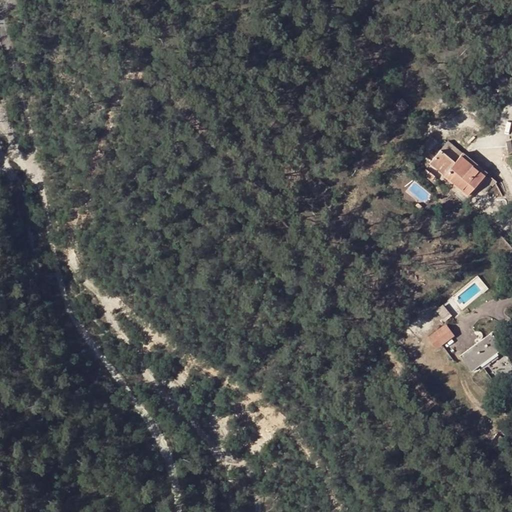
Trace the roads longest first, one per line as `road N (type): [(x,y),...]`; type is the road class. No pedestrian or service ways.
road 1 (track): [(511,487),(170,89),(132,80),(118,94),(72,261),(87,284),(288,423),(327,483),(335,511)]
road 2 (track): [(0,125),(37,184),(67,307),(173,470),(175,511)]
road 3 (track): [(254,511),(244,466),(205,441),(140,367),(141,344),(152,331)]
